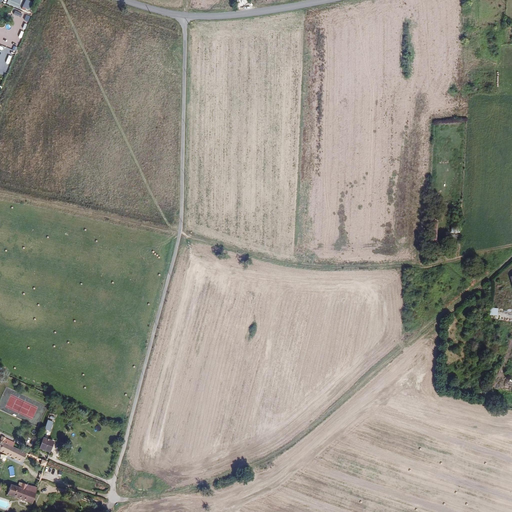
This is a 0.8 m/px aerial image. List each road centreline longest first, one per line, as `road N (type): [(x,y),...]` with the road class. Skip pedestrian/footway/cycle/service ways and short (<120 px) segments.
road 1 (unclassified): [(112,498),(181,228),(185,15)]
road 2 (track): [(511,254),(261,462),(188,487),(112,498)]
road 3 (track): [(511,245),(434,264),(306,265),(179,234)]
road 4 (tertiary): [(331,0),(185,15)]
